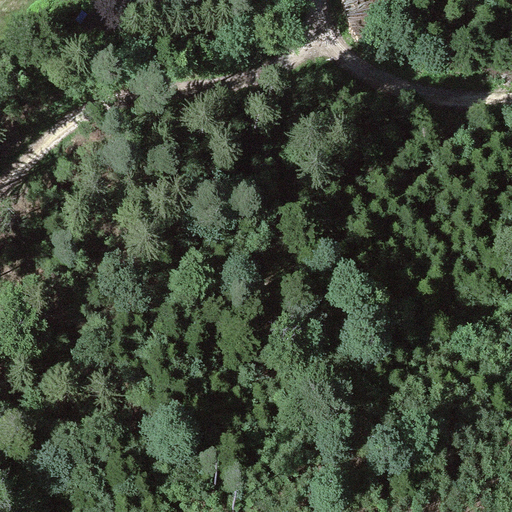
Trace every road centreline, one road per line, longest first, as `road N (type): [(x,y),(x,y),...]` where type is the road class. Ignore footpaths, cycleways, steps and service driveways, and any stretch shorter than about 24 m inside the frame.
road 1 (track): [(0,193),(95,104),(266,75),(326,37)]
road 2 (track): [(326,37),(357,66),(394,82),(511,102)]
